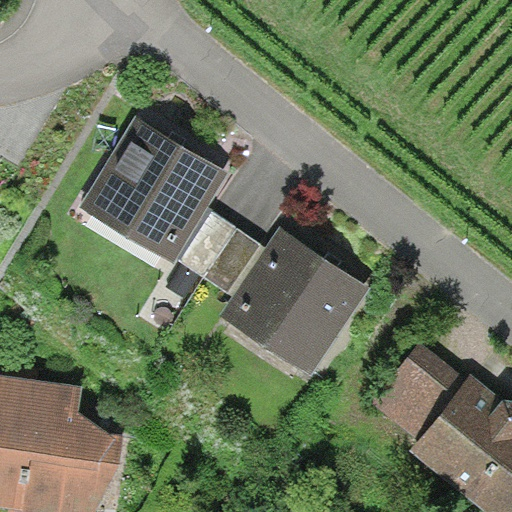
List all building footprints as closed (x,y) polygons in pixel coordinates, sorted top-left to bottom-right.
[(134,118),(80,209),(174,265),(177,260),(209,208),(229,174),(134,118)] [(233,298),(266,249),(209,208),(177,260),(233,298)] [(233,298),(219,318),(309,379),(370,290),(280,229),(266,249),(233,298)] [(422,343),(374,404),(421,441),(469,380),(422,343)] [(421,441),(409,454),(482,511),(511,511),(511,407),(472,376),(469,380),(421,441)] [(83,388),(0,379),(0,511),(6,511),(95,511),(120,471),(123,439),(108,437),(79,414),(83,388)]
